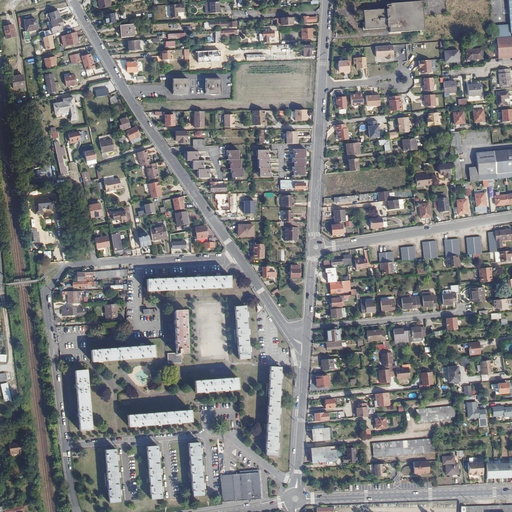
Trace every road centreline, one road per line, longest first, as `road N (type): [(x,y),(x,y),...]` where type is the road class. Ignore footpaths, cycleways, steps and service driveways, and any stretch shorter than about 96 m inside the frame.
road 1 (residential): [(66,446),(46,292),(68,264),(238,258)]
road 2 (residential): [(72,0),(238,258)]
road 3 (residential): [(66,446),(225,436),(296,480)]
road 4 (tertiary): [(511,491),(294,499)]
road 5 (residential): [(511,216),(316,247)]
road 6 (residential): [(322,86),(316,247)]
road 7 (residential): [(467,311),(307,328)]
road 8 (residential): [(306,345),(296,480)]
